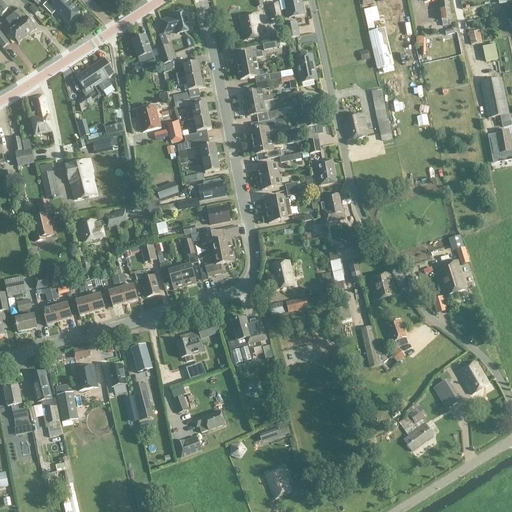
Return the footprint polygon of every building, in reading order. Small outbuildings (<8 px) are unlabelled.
[(8,8),(0,0),(0,15),(1,16),(8,8)] [(48,12),(52,8),(68,24),(79,14),(66,0),(59,0),(56,3),(53,0),(50,0),(43,7),(48,12)] [(300,0),(285,0),(289,19),(304,16),(300,0)] [(371,0),(367,0),(362,2),(364,10),(374,7),(371,0)] [(387,0),(372,0),(379,34),(393,31),(387,0)] [(390,0),(393,10),(400,9),(397,0),(390,0)] [(279,3),(269,5),(271,19),(281,17),(279,3)] [(441,22),(452,20),(449,3),(440,4),(441,11),(439,11),(441,22)] [(29,9),(33,14),(38,9),(34,5),(29,9)] [(20,9),(12,16),(28,36),(37,29),(20,9)] [(165,34),(177,31),(178,35),(193,31),(188,13),(173,16),(174,19),(162,21),(165,34)] [(259,23),(258,15),(241,18),(242,26),(245,40),(262,37),(260,23),(259,23)] [(28,36),(12,16),(7,20),(13,29),(9,32),(19,43),(28,36)] [(466,25),(468,31),(471,45),(482,43),(478,22),(466,25)] [(299,38),(296,24),(285,26),(287,40),(299,38)] [(0,44),(3,49),(10,44),(0,31),(0,44)] [(405,65),(416,64),(414,36),(404,36),(405,65)] [(156,67),(152,54),(146,37),(133,42),(139,59),(138,59),(142,71),(156,67)] [(422,38),(417,38),(417,48),(422,49),(422,57),(426,57),(426,40),(422,40),(422,38)] [(276,49),(275,43),(263,45),(264,51),(276,49)] [(486,63),(498,61),(494,43),(490,44),(490,47),(483,48),(486,63)] [(163,66),(175,62),(170,45),(158,49),(163,66)] [(238,69),(257,65),(256,59),(263,58),(262,52),(255,53),(236,57),(238,69)] [(360,55),(362,62),(370,60),(369,53),(360,55)] [(301,84),(317,81),(312,56),(296,60),(301,84)] [(105,60),(77,79),(85,91),(83,93),(86,98),(79,102),(82,113),(95,104),(93,102),(101,97),(95,88),(115,75),(109,66),(111,64),(108,59),(105,60)] [(184,66),(186,74),(176,75),(177,81),(202,76),(199,63),(184,66)] [(176,69),(174,64),(162,69),(165,74),(176,69)] [(258,71),(257,65),(238,69),(241,81),(260,77),(267,76),(266,70),(258,71)] [(269,76),(270,82),(282,79),(281,73),(269,76)] [(189,92),(204,89),(206,89),(205,81),(203,81),(202,76),(177,81),(178,88),(188,86),(189,92)] [(488,120),(509,115),(502,79),(480,83),(488,120)] [(281,80),(270,82),(267,82),(269,89),(282,86),(281,80)] [(371,92),(373,100),(383,98),(381,90),(371,92)] [(262,96),(261,92),(243,96),(246,106),(263,103),(274,101),(273,96),(267,97),(266,95),(262,96)] [(173,97),(175,103),(177,103),(190,100),(189,94),(173,97)] [(44,97),(34,99),(33,99),(34,103),(32,104),(33,108),(35,107),(37,113),(47,110),(44,97)] [(175,103),(176,109),(192,106),(190,100),(177,103),(175,103)] [(265,114),(263,103),(246,106),(248,118),(265,114)] [(192,107),(194,114),(190,115),(191,121),(195,120),(210,117),(207,104),(192,107)] [(162,110),(157,111),(156,106),(138,110),(143,134),(162,129),(159,118),(163,117),(169,116),(168,110),(162,111),(162,110)] [(47,110),(37,113),(33,114),(34,120),(32,121),(36,137),(52,133),(50,126),(51,126),(47,110)] [(268,114),(269,121),(286,117),(285,110),(268,114)] [(317,127),(314,110),(302,113),(305,129),(317,127)] [(110,128),(121,120),(117,114),(106,123),(110,128)] [(363,114),(343,118),(348,141),(367,137),(368,137),(366,129),(371,128),(371,124),(366,125),(365,120),(364,120),(363,114)] [(212,130),(210,117),(195,120),(198,133),(212,130)] [(387,117),(377,119),(382,142),(393,140),(389,120),(388,120),(387,117)] [(167,124),(172,144),(184,141),(179,121),(167,124)] [(258,124),(259,131),(251,132),(253,144),(271,141),(270,134),(277,133),(275,121),(258,124)] [(89,136),(87,130),(80,132),(82,138),(89,136)] [(494,164),(511,160),(511,147),(509,131),(496,134),(496,136),(489,137),(494,164)] [(186,144),(199,141),(197,135),(184,137),(186,144)] [(20,139),(13,140),(16,153),(23,152),(20,139)] [(81,151),(87,149),(84,141),(79,143),(81,151)] [(177,146),(178,152),(200,148),(199,141),(186,144),(184,144),(184,145),(177,146)] [(271,141),(253,144),(255,156),(267,154),(268,160),(280,158),(282,158),(281,151),(273,152),(271,141)] [(321,153),(319,141),(308,143),(310,155),(321,153)] [(105,142),(93,144),(95,151),(106,148),(105,142)] [(200,148),(201,156),(196,157),(197,163),(217,158),(215,145),(200,148)] [(32,152),(16,155),(19,168),(34,165),(32,152)] [(292,156),(282,158),(280,158),(281,164),(293,162),(292,156)] [(220,171),(217,158),(197,163),(198,168),(204,167),(205,174),(220,171)] [(96,196),(91,174),(93,174),(90,161),(66,166),(69,181),(70,181),(75,202),(96,196)] [(332,161),(317,164),(321,186),(336,184),(332,161)] [(260,180),(279,176),(277,164),(258,168),(260,180)] [(12,172),(4,174),(7,190),(15,189),(12,172)] [(59,196),(53,173),(41,176),(46,199),(59,196)] [(185,184),(204,180),(203,174),(184,178),(185,184)] [(279,176),(260,180),(262,191),(282,188),(279,176)] [(175,183),(156,190),(160,201),(179,194),(175,183)] [(201,202),(225,197),(225,196),(226,196),(226,193),(226,191),(225,190),(224,190),(222,183),(198,188),(201,202)] [(287,191),(298,189),(297,183),(285,186),(287,191)] [(300,195),(298,189),(287,191),(288,198),(300,195)] [(343,212),(340,195),(324,198),(326,210),(323,211),(325,224),(346,221),(344,211),(343,212)] [(289,199),(284,200),(284,197),(264,201),(267,212),(291,208),(289,199)] [(200,208),(198,199),(178,204),(178,205),(179,212),(200,208)] [(49,216),(53,215),(50,202),(39,205),(41,217),(33,219),(35,232),(34,232),(36,243),(45,241),(44,238),(53,236),(49,216)] [(150,218),(162,216),(161,208),(156,209),(154,203),(148,206),(150,218)] [(171,206),(172,214),(179,212),(178,205),(171,206)] [(211,226),(230,222),(227,207),(208,211),(208,213),(201,215),(203,222),(210,221),(211,226)] [(292,216),(291,208),(267,212),(269,225),(288,221),(288,217),(292,216)] [(106,218),(107,221),(97,224),(96,220),(79,224),(83,243),(105,237),(103,227),(108,226),(108,228),(128,224),(128,221),(127,221),(126,216),(125,211),(115,213),(115,216),(106,218)] [(312,221),(311,215),(292,219),(293,225),(312,221)] [(157,225),(159,235),(165,234),(163,226),(166,226),(166,223),(157,225)] [(191,236),(197,235),(196,235),(195,227),(183,229),(185,237),(191,236)] [(201,236),(200,236),(200,237),(202,246),(207,245),(209,256),(214,255),(233,251),(233,250),(236,249),(234,241),(232,242),(231,240),(224,241),(222,232),(201,236)] [(191,240),(183,243),(187,257),(195,255),(191,240)] [(154,246),(141,250),(144,264),(157,261),(154,246)] [(328,251),(331,262),(337,260),(334,249),(328,251)] [(457,251),(459,259),(467,257),(465,249),(457,251)] [(238,260),(236,252),(234,253),(233,251),(214,255),(216,262),(205,266),(208,278),(225,273),(223,265),(236,263),(235,261),(238,260)] [(277,291),(295,287),(290,262),(271,266),(277,291)] [(446,296),(466,290),(458,262),(437,268),(446,296)] [(362,283),(357,263),(350,265),(354,284),(362,283)] [(185,288),(180,269),(172,271),(170,264),(160,267),(163,279),(169,278),(173,291),(185,288)] [(180,269),(185,288),(197,285),(191,266),(180,269)] [(143,279),(141,271),(134,273),(136,279),(137,281),(143,279)] [(93,280),(91,273),(83,275),(84,282),(93,280)] [(397,296),(390,273),(371,279),(376,302),(397,296)] [(23,277),(5,281),(8,298),(26,294),(23,277)] [(36,290),(52,288),(50,277),(34,279),(36,290)] [(147,299),(160,295),(155,277),(142,280),(147,299)] [(90,282),(84,283),(86,292),(92,290),(90,282)] [(86,292),(84,283),(78,285),(78,284),(68,287),(69,293),(80,290),(81,293),(86,292)] [(134,286),(128,288),(126,283),(120,284),(121,290),(126,305),(138,301),(134,286)] [(53,301),(51,293),(50,289),(42,291),(43,296),(46,295),(48,302),(53,301)] [(126,305),(121,290),(109,293),(113,308),(126,305)] [(455,294),(457,303),(470,300),(467,290),(455,294)] [(57,291),(51,293),(53,301),(59,299),(57,291)] [(0,294),(0,337),(5,336),(4,330),(7,329),(5,316),(1,317),(0,312),(9,311),(5,294),(0,294)] [(101,295),(88,299),(93,314),(105,311),(101,295)] [(447,311),(443,298),(433,301),(437,314),(447,311)] [(88,299),(76,303),(80,318),(93,314),(88,299)] [(287,304),(289,314),(309,310),(307,300),(287,304)] [(34,315),(33,316),(31,310),(32,310),(30,301),(17,304),(19,312),(22,312),(24,318),(15,320),(18,333),(37,329),(34,315)] [(47,305),(49,310),(43,312),(47,327),(60,323),(55,308),(56,308),(54,303),(47,305)] [(68,305),(56,308),(55,308),(60,323),(72,320),(68,305)] [(232,323),(237,341),(228,344),(231,356),(231,360),(233,364),(235,367),(236,367),(253,363),(252,362),(253,362),(254,357),(253,353),(250,350),(249,346),(266,341),(260,319),(253,321),(255,330),(249,331),(246,319),(232,323)] [(408,344),(406,338),(400,321),(387,326),(395,349),(408,344)] [(220,334),(217,326),(216,324),(197,330),(201,340),(220,334)] [(382,367),(374,327),(361,330),(370,369),(382,367)] [(200,352),(198,342),(200,342),(197,333),(180,338),(182,343),(177,344),(181,359),(185,358),(187,363),(194,361),(192,356),(193,356),(192,355),(200,352)] [(490,355),(496,354),(494,344),(488,345),(490,355)] [(150,364),(146,347),(132,351),(137,368),(139,374),(152,370),(150,364)] [(271,358),(274,358),(271,347),(263,349),(266,361),(272,359),(271,358)] [(395,353),(401,360),(405,357),(399,349),(395,353)] [(389,367),(396,360),(391,355),(384,363),(389,367)] [(186,364),(189,376),(205,372),(202,360),(186,364)] [(490,386),(487,381),(476,363),(459,373),(472,396),(490,386)] [(98,389),(96,380),(94,366),(75,370),(79,392),(98,389)] [(113,388),(126,385),(122,366),(109,370),(113,388)] [(53,408),(49,390),(45,372),(30,376),(35,394),(37,393),(39,399),(39,403),(41,403),(42,410),(46,410),(49,425),(58,423),(54,407),(53,408)] [(447,382),(441,385),(434,390),(447,410),(459,403),(447,382)] [(148,395),(145,385),(139,386),(133,388),(140,412),(138,412),(141,422),(154,418),(148,395)] [(5,390),(8,408),(14,407),(15,412),(23,411),(22,405),(18,388),(5,390)] [(63,424),(79,421),(73,393),(57,397),(63,424)] [(189,411),(184,397),(173,401),(178,415),(189,411)] [(126,399),(129,416),(137,414),(133,398),(126,399)] [(15,412),(13,413),(14,421),(20,420),(22,426),(30,424),(29,418),(27,410),(23,411),(15,412)] [(225,425),(220,412),(194,422),(196,429),(199,428),(201,434),(208,432),(225,425)] [(290,434),(287,424),(259,434),(263,444),(290,434)] [(434,437),(425,425),(404,441),(412,453),(434,437)] [(23,427),(25,435),(32,433),(31,426),(23,427)] [(373,431),(365,434),(367,442),(376,440),(373,431)] [(196,438),(185,443),(184,442),(175,445),(181,459),(202,451),(196,438)] [(235,457),(241,450),(236,446),(230,453),(235,457)] [(282,470),(266,477),(276,500),(292,493),(282,470)] [(0,488),(9,487),(6,474),(0,474),(0,488)] [(303,481),(298,483),(295,484),(301,496),(308,493),(303,481)]
